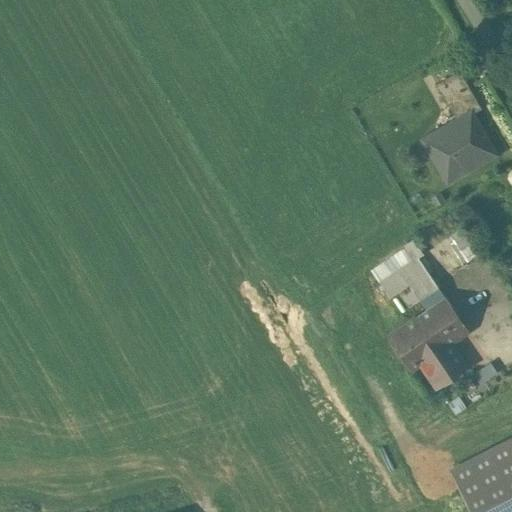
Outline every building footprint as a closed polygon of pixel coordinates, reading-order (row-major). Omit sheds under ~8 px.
[(460,71),(436,84),(456,121),(423,138),(444,178),(492,153),(482,134),(479,135),(467,113),(479,107),(460,71)] [(438,287),(417,257),(396,272),(406,287),(405,287),(408,291),(401,296),(408,307),(420,300),(438,287)] [(438,287),(420,300),(428,312),(446,299),(438,287)] [(428,312),(392,335),(414,366),(420,362),(426,369),(433,371),(442,383),(465,368),(464,366),(448,343),(467,331),(446,299),(428,312)] [(433,371),(426,369),(437,386),(442,383),(433,371)] [(511,511),(511,439),(451,470),(472,511),(511,511)]
